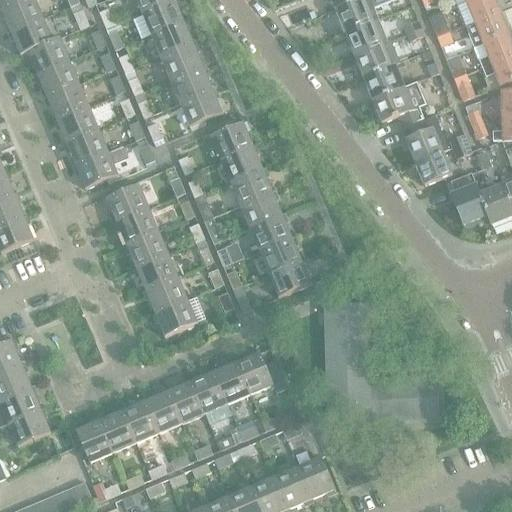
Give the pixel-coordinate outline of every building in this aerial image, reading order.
[(0,0),(0,9),(2,13),(31,0),(0,0)] [(31,0),(2,13),(11,36),(44,22),(35,0),(31,0)] [(80,6),(77,0),(66,0),(71,10),(80,6)] [(95,0),(84,0),(89,10),(98,7),(95,0)] [(174,0),(135,0),(142,15),(175,1),(174,0)] [(330,0),(336,13),(369,0),(330,0)] [(378,0),(369,0),(336,13),(345,36),(380,22),(376,12),(382,9),(378,0)] [(436,4),(434,0),(420,0),(424,8),(436,4)] [(454,0),(458,9),(479,0),(454,0)] [(466,29),(475,26),(500,15),(494,0),(479,0),(458,9),(466,29)] [(142,15),(151,38),(185,24),(175,1),(142,15)] [(100,16),(106,31),(116,26),(110,11),(100,16)] [(90,30),(83,13),(73,18),(80,34),(90,30)] [(475,26),(484,47),(509,36),(500,15),(475,26)] [(22,60),(29,57),(29,56),(54,45),(54,44),(44,22),(11,36),(22,60)] [(380,22),(345,36),(354,58),(383,47),(389,45),(380,22)] [(151,38),(161,61),(194,47),(185,24),(151,38)] [(404,30),(407,37),(422,32),(418,24),(404,30)] [(434,33),(437,41),(451,35),(448,28),(434,33)] [(98,53),(107,49),(100,32),(91,36),(98,53)] [(424,39),(422,32),(407,37),(410,45),(424,39)] [(109,38),(115,53),(125,49),(119,34),(109,38)] [(454,44),(451,35),(437,41),(440,50),(454,44)] [(484,71),(492,67),(511,59),(511,44),(509,36),(484,47),(475,50),(484,71)] [(62,41),(54,44),(54,45),(29,56),(29,57),(38,79),(72,64),(62,41)] [(161,61),(171,84),(204,70),(194,47),(161,61)] [(383,47),(354,58),(363,81),(392,69),(383,47)] [(107,76),(117,72),(110,55),(100,59),(107,76)] [(118,60),(125,76),(134,73),(127,57),(118,60)] [(511,59),(484,71),(487,79),(495,76),(501,89),(511,84),(511,59)] [(38,79),(48,102),(81,87),(72,64),(38,79)] [(435,65),(427,68),(431,79),(439,76),(435,65)] [(392,69),(363,81),(372,103),(405,90),(396,68),(392,69)] [(450,74),(454,83),(466,78),(463,68),(450,74)] [(171,84),(180,107),(214,93),(204,70),(171,84)] [(116,99),(126,95),(119,78),(109,82),(116,99)] [(475,99),(466,78),(454,83),(457,91),(457,92),(462,105),(475,99)] [(128,83),(135,99),(144,95),(137,79),(128,83)] [(405,90),(372,103),(382,126),(397,120),(402,131),(425,122),(420,110),(427,107),(418,85),(405,90)] [(48,102),(57,125),(91,110),(81,87),(48,102)] [(224,117),(214,93),(180,107),(190,131),(224,117)] [(511,95),(502,95),(502,119),(511,119),(511,95)] [(126,122),(136,118),(129,101),(119,105),(126,122)] [(138,107),(144,122),(153,118),(147,103),(138,107)] [(475,106),(466,110),(468,117),(478,113),(475,106)] [(57,125),(67,148),(100,133),(91,110),(57,125)] [(467,117),(472,130),(483,125),(478,113),(468,117),(467,117)] [(425,122),(402,131),(415,166),(443,155),(449,152),(436,118),(425,122)] [(503,144),(511,143),(511,119),(502,119),(503,133),(494,133),(494,142),(503,142),(503,144)] [(136,145),(146,141),(139,124),(129,128),(136,145)] [(157,125),(147,130),(154,146),(164,141),(157,125)] [(488,139),(483,125),(472,130),(477,143),(488,139)] [(211,140),(220,163),(254,149),(244,126),(211,140)] [(67,148),(76,171),(110,156),(100,133),(67,148)] [(449,143),(452,151),(467,145),(464,138),(449,143)] [(511,178),(501,183),(504,189),(511,209),(511,143),(503,144),(511,167),(511,178)] [(471,157),(467,145),(452,151),(457,163),(471,157)] [(155,163),(148,147),(139,151),(146,167),(155,163)] [(220,163),(230,186),(264,172),(254,149),(220,163)] [(124,150),(110,156),(76,171),(86,194),(120,180),(114,167),(128,161),(124,150)] [(478,156),(484,171),(493,168),(487,153),(478,156)] [(443,155),(415,166),(425,189),(452,178),(443,155)] [(178,162),(185,178),(194,174),(188,158),(178,162)] [(230,186),(240,209),(273,195),(264,172),(230,186)] [(0,177),(0,204),(16,198),(6,175),(0,177)] [(463,229),(488,219),(480,198),(471,177),(447,187),(463,229)] [(177,200),(186,196),(179,180),(170,184),(177,200)] [(191,195),(194,201),(203,197),(197,182),(188,186),(191,195)] [(107,203),(117,226),(150,212),(140,188),(107,203)] [(491,229),(511,220),(511,209),(504,189),(480,198),(488,219),(491,229)] [(240,209),(249,232),(283,218),(273,195),(240,209)] [(194,201),(204,224),(213,220),(203,197),(194,201)] [(0,204),(0,231),(26,221),(16,198),(0,204)] [(186,223),(195,219),(191,210),(189,203),(180,207),(186,223)] [(117,226),(126,249),(160,234),(150,212),(117,226)] [(249,232),(259,255),(293,241),(283,218),(249,232)] [(223,243),(213,220),(204,224),(214,247),(223,243)] [(35,244),(26,221),(0,231),(0,254),(2,258),(35,244)] [(205,242),(198,227),(188,231),(195,246),(205,242)] [(126,249),(136,272),(170,257),(160,234),(126,249)] [(259,255),(269,278),(302,263),(293,241),(259,255)] [(215,265),(208,249),(197,254),(204,270),(215,265)] [(217,254),(223,270),(234,265),(227,250),(217,254)] [(136,272),(146,294),(180,280),(170,257),(136,272)] [(312,287),(302,263),(269,278),(278,301),(312,287)] [(215,292),(224,288),(218,272),(209,276),(215,292)] [(226,277),(233,292),(243,289),(236,273),(226,277)] [(146,294),(156,317),(190,303),(180,280),(146,294)] [(253,312),(243,289),(233,292),(243,316),(253,312)] [(235,312),(228,295),(218,299),(225,316),(235,312)] [(200,326),(190,303),(156,317),(166,341),(200,326)] [(12,345),(0,349),(0,377),(23,368),(12,345)] [(261,355),(237,365),(251,399),(273,390),(276,396),(286,392),(274,365),(266,368),(261,355)] [(237,365),(214,375),(228,409),(251,399),(237,365)] [(23,368),(0,377),(0,404),(32,391),(23,368)] [(214,375),(191,385),(206,418),(228,409),(214,375)] [(183,428),(206,418),(191,385),(168,394),(183,428)] [(0,404),(0,428),(1,431),(9,428),(42,414),(32,391),(0,404)] [(168,394),(146,404),(160,438),(183,428),(168,394)] [(146,404),(123,414),(137,448),(160,438),(146,404)] [(42,414),(9,428),(19,451),(52,437),(42,414)] [(123,414),(100,424),(114,457),(137,448),(123,414)] [(263,426),(266,434),(282,428),(279,419),(263,426)] [(260,420),(253,423),(255,429),(259,437),(266,434),(263,426),(260,420)] [(91,467),(114,457),(100,424),(76,434),(91,467)] [(244,444),(240,435),(236,427),(230,430),(229,429),(213,436),(221,454),(244,444)] [(298,427),(282,434),(287,444),(303,437),(298,427)] [(255,429),(240,435),(244,444),(259,437),(255,429)] [(276,437),(260,444),(264,453),(280,446),(276,437)] [(194,454),(198,464),(213,457),(209,447),(194,454)] [(253,447),(237,454),(240,462),(257,455),(253,447)] [(230,457),(214,463),(218,472),(234,465),(230,457)] [(171,465),(175,473),(190,467),(186,458),(171,465)] [(321,460),(298,470),(312,503),(335,493),(321,460)] [(208,466),(191,473),(195,482),(211,475),(208,466)] [(148,474),(152,483),(168,477),(164,467),(148,474)] [(298,470),(275,480),(288,511),(291,511),(312,503),(298,470)] [(185,476),(169,483),(172,491),(188,484),(185,476)] [(126,484),(130,493),(145,487),(141,477),(126,484)] [(288,511),(275,480),(252,489),(261,511),(288,511)] [(86,486),(74,490),(83,511),(85,511),(95,508),(86,486)] [(162,486),(147,493),(150,501),(166,494),(162,486)] [(105,504),(122,497),(118,487),(101,495),(105,504)] [(261,511),(252,489),(230,499),(235,511),(261,511)] [(83,511),(74,490),(63,495),(70,511),(83,511)] [(57,511),(70,511),(63,495),(52,500),(57,511)] [(124,503),(127,511),(136,507),(132,499),(124,503)] [(235,511),(230,499),(207,509),(208,511),(235,511)] [(57,511),(52,500),(41,504),(44,511),(57,511)]
